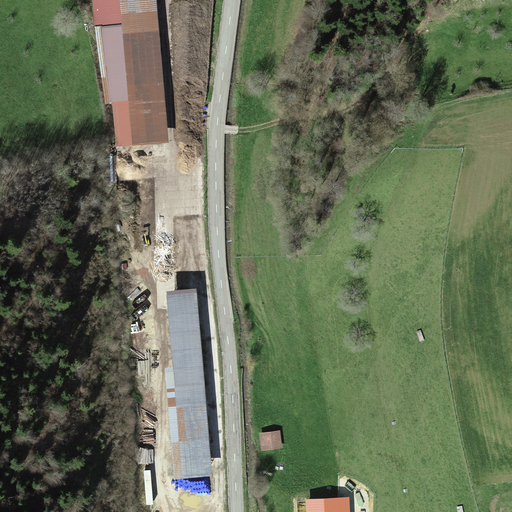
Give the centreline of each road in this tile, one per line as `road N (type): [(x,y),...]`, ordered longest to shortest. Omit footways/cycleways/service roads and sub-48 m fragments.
road 1 (tertiary): [(236,511),(215,183),(231,0)]
road 2 (track): [(216,128),(337,109),(417,53)]
